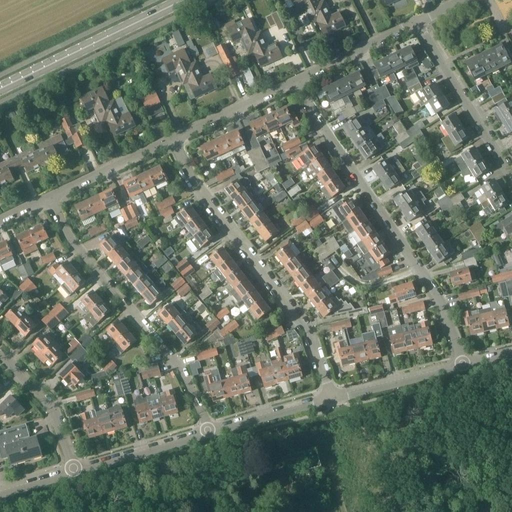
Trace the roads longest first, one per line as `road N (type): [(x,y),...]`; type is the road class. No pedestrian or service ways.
road 1 (residential): [(463,367),(424,274),(298,82)]
road 2 (residential): [(331,399),(304,325),(193,182),(173,138)]
road 3 (residential): [(209,433),(176,361),(77,247),(51,198)]
road 4 (secondary): [(0,89),(185,0)]
road 5 (residential): [(511,171),(412,22)]
road 6 (residential): [(75,472),(50,403),(0,352)]
road 7 (residential): [(75,472),(209,433)]
road 8 (residential): [(173,138),(298,82)]
road 9 (residential): [(51,198),(173,138)]
road 10 (residential): [(331,399),(463,367)]
road 11 (residential): [(298,82),(412,22)]
road 12 (residential): [(209,433),(331,399)]
